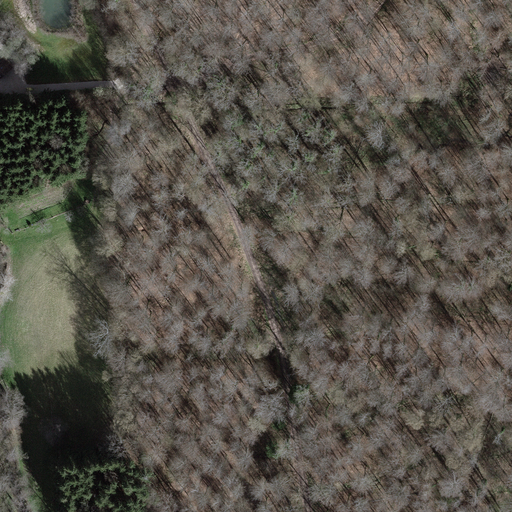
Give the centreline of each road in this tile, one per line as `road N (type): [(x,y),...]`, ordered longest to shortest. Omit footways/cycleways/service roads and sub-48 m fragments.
road 1 (track): [(318,511),(303,397),(278,317),(135,0)]
road 2 (track): [(395,0),(331,38),(175,79),(27,90)]
